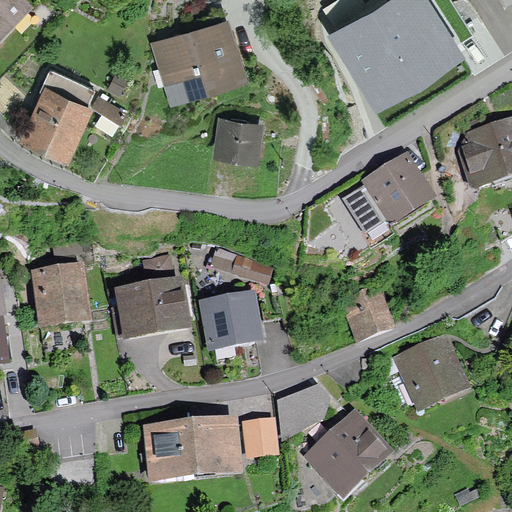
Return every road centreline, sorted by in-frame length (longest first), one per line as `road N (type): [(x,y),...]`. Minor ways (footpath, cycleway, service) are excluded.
road 1 (residential): [(0,144),(52,178),(110,194),(262,210),(293,203),(511,69)]
road 2 (residential): [(511,269),(417,325),(270,383),(46,422)]
